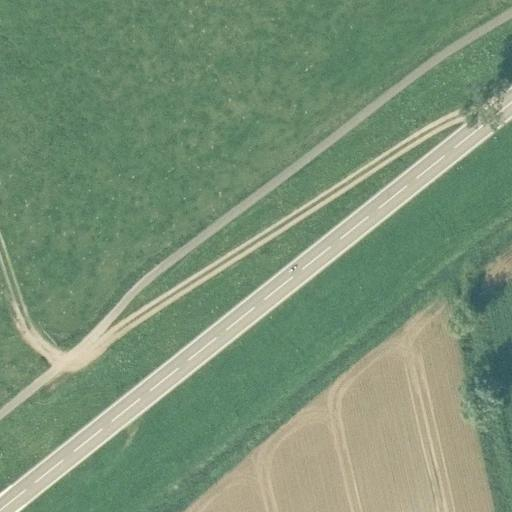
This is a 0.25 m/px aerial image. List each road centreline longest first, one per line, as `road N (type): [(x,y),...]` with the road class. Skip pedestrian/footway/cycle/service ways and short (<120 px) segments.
road 1 (secondary): [(0,509),(511,102)]
road 2 (track): [(502,110),(435,123),(125,323),(76,365),(50,354),(0,298)]
